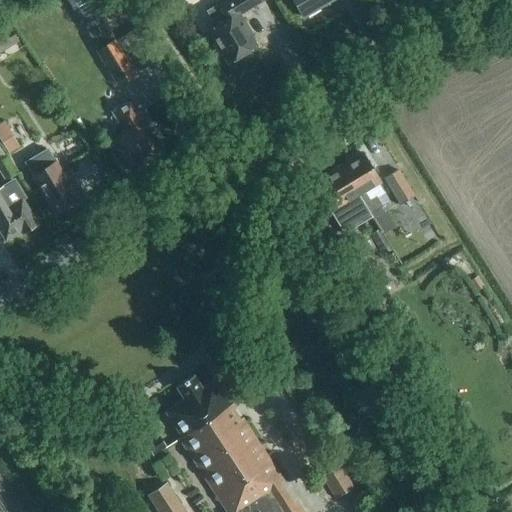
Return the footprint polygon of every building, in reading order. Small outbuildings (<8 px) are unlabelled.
[(126,31),(106,0),(72,0),(84,18),(91,13),(109,42),(126,31)] [(227,63),(255,46),(249,37),(251,36),(238,15),(262,0),(226,0),(207,12),(216,27),(206,33),(220,55),(222,54),(227,63)] [(291,0),(302,18),(331,0),(291,0)] [(0,33),(0,52),(18,41),(9,28),(0,33)] [(109,42),(94,51),(116,86),(132,77),(136,74),(114,39),(109,42)] [(111,112),(123,132),(110,140),(126,167),(130,165),(132,167),(138,164),(138,160),(141,158),(140,156),(156,147),(141,122),(144,121),(131,100),(111,112)] [(20,149),(4,121),(0,123),(0,140),(9,155),(20,149)] [(55,214),(77,200),(46,149),(26,162),(34,175),(33,176),(55,214)] [(350,165),(342,169),(369,214),(371,213),(380,208),(381,207),(375,196),(369,200),(363,192),(379,182),(362,154),(351,161),(350,165)] [(331,173),(319,180),(327,193),(321,197),(341,231),(342,231),(369,214),(342,169),(335,174),(331,173)] [(383,179),(399,205),(414,195),(398,170),(383,179)] [(15,182),(0,191),(0,232),(5,240),(20,232),(21,234),(36,224),(22,200),(25,198),(15,182)] [(371,213),(369,214),(383,237),(395,229),(385,212),(383,214),(380,208),(371,213)] [(375,271),(357,241),(339,251),(357,282),(375,271)] [(477,277),(470,282),(476,292),(484,287),(477,277)] [(293,502),(280,483),(283,481),(216,380),(202,389),(193,376),(175,387),(184,400),(165,412),(181,437),(178,439),(225,511),(303,511),(296,500),(293,502)] [(302,378),(284,389),(304,421),(321,410),(302,378)] [(153,454),(164,446),(158,437),(146,445),(153,454)] [(335,498),(352,488),(339,465),(321,476),(335,498)] [(159,511),(183,511),(165,484),(148,495),(159,511)] [(209,511),(221,511),(216,503),(208,508),(209,511)]
